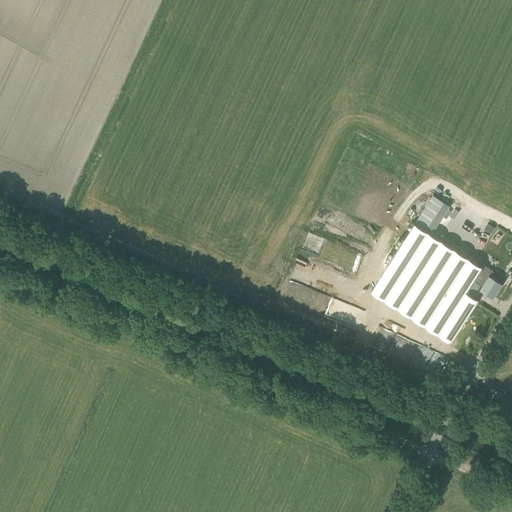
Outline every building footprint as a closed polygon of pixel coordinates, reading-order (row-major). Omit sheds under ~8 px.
[(435,227),(447,202),(429,193),(417,219),(435,227)] [(482,265),(415,223),(415,222),(372,289),(449,339),(476,297),(473,296),(467,292),(465,291),(473,279),(482,265)] [(484,229),(491,233),(495,228),(488,223),(484,229)] [(490,275),(489,276),(480,271),(474,280),(481,284),(483,285),(481,288),(493,296),(502,282),(490,275)] [(473,296),(478,288),(481,284),(474,280),(467,292),(473,296)] [(353,308),(308,288),(304,296),(310,298),(310,299),(324,305),(322,310),(326,312),(327,308),(349,317),(353,308)]
